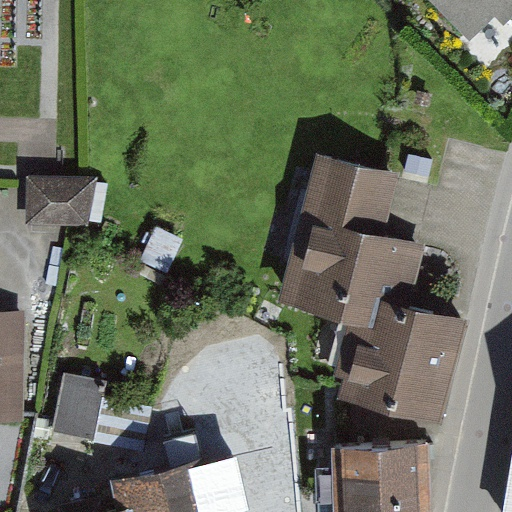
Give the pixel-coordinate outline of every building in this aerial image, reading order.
[(511,5),(511,0),(439,0),(476,39),(511,5)] [(400,172),(322,153),(286,297),(360,316),(340,398),(447,424),(474,315),(413,300),(428,240),(386,230),(400,172)] [(82,176),(33,175),(32,223),(94,225),(95,176),(82,176)] [(184,239),(159,227),(143,259),(169,271),(184,239)] [(0,309),(0,423),(25,424),(28,310),(0,309)] [(104,379),(64,371),(53,431),(72,435),(92,439),(104,379)] [(424,511),(420,443),(341,448),(345,511),(424,511)] [(130,501),(79,511),(221,511),(209,456),(124,475),(130,501)]
